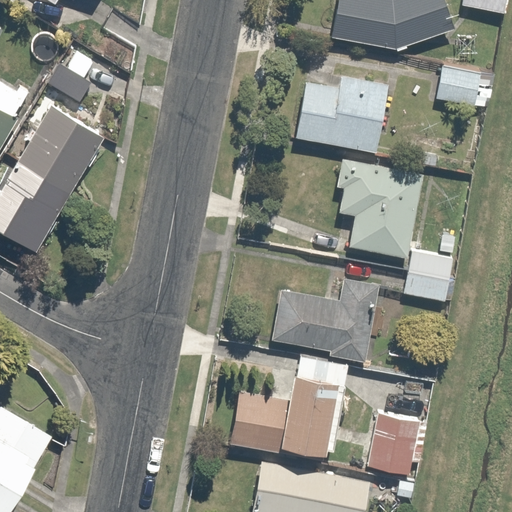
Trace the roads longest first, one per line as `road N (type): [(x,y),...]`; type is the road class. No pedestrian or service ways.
road 1 (residential): [(215,0),(148,350)]
road 2 (residential): [(148,350),(118,511)]
road 3 (residential): [(0,290),(53,321),(148,350)]
